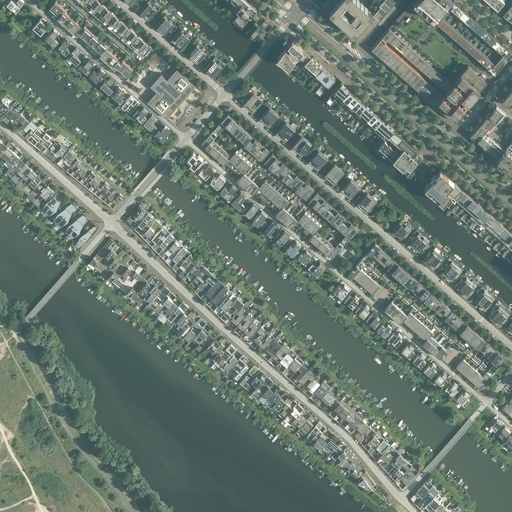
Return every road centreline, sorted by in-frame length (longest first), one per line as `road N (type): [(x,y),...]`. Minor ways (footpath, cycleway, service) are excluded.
road 1 (residential): [(486,402),(185,138)]
road 2 (residential): [(400,499),(349,439),(112,222)]
road 3 (residential): [(511,347),(224,94)]
road 4 (secondary): [(290,20),(511,215)]
road 5 (residential): [(185,138),(26,0)]
road 6 (secondary): [(453,138),(302,6)]
road 7 (residential): [(112,222),(0,125)]
road 8 (residential): [(224,94),(115,0)]
